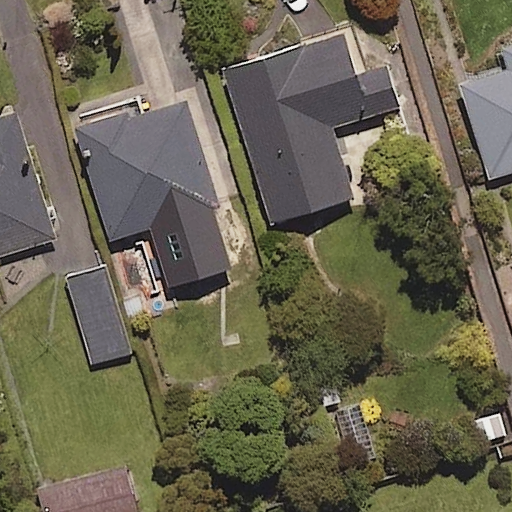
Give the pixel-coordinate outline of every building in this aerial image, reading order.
[(390,72),(360,81),(347,37),(227,74),(274,228),(356,203),(334,132),(402,111),(390,72)] [(491,182),(511,175),(511,49),(500,53),(505,68),(460,82),(491,182)] [(189,103),(143,117),(140,107),(76,127),(112,245),(222,212),(189,103)] [(0,260),(56,243),(17,118),(0,123),(0,260)] [(96,367),(133,356),(106,270),(70,282),(96,367)] [(48,511),(137,511),(128,472),(43,492),(48,511)]
